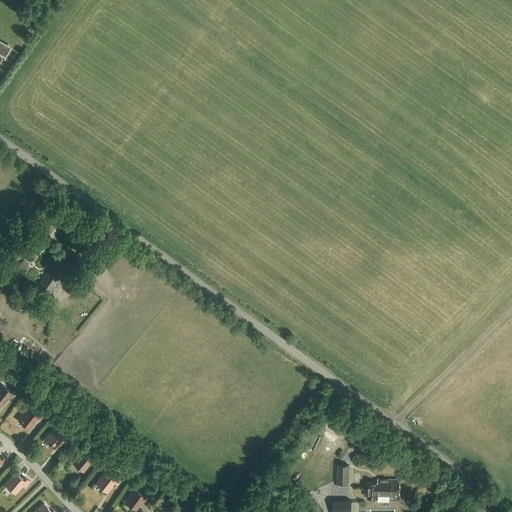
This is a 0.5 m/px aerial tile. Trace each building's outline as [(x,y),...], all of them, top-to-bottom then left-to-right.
[(13,264),(17,260),(10,255),(7,260),(13,264)] [(64,267),(67,264),(59,258),(56,262),(54,261),(49,268),(50,269),(47,273),(46,272),(37,284),(49,292),(55,284),(54,283),(58,279),(58,280),(66,269),(64,267)] [(0,283),(15,293),(12,298),(18,301),(13,309),(22,314),(26,307),(27,307),(37,292),(16,279),(0,268),(0,283)] [(12,397),(16,392),(12,389),(10,391),(2,384),(0,386),(0,402),(2,404),(9,395),(12,397)] [(18,420),(29,428),(36,419),(38,421),(42,416),(39,413),(37,415),(28,408),(18,420)] [(62,439),(65,442),(69,437),(65,434),(64,435),(56,427),(45,438),(54,448),(62,439)] [(90,462),(93,464),(97,459),(93,456),(91,458),(83,451),(73,462),(83,471),(90,462)] [(349,464),(337,464),(337,483),(349,483),(349,464)] [(113,482),(116,484),(120,479),(116,476),(114,478),(106,471),(96,483),(106,491),(113,482)] [(15,492),(22,483),(25,486),(29,481),(25,478),(23,479),(15,472),(5,484),(15,492)] [(377,497),(377,495),(399,495),(399,479),(377,479),(377,482),(368,482),(367,495),(367,497),(377,497)] [(142,500),(145,502),(149,497),(145,494),(143,496),(134,489),(125,502),(135,509),(142,500)] [(350,511),(351,501),(351,499),(333,499),(332,511),(350,511)]
